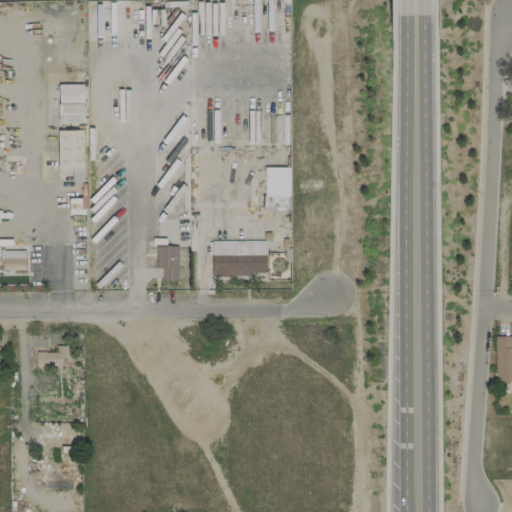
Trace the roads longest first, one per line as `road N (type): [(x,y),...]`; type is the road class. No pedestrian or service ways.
road 1 (tertiary): [(419,0),(415,511)]
road 2 (residential): [(471,507),(498,10)]
road 3 (residential): [(0,311),(288,310),(326,299)]
